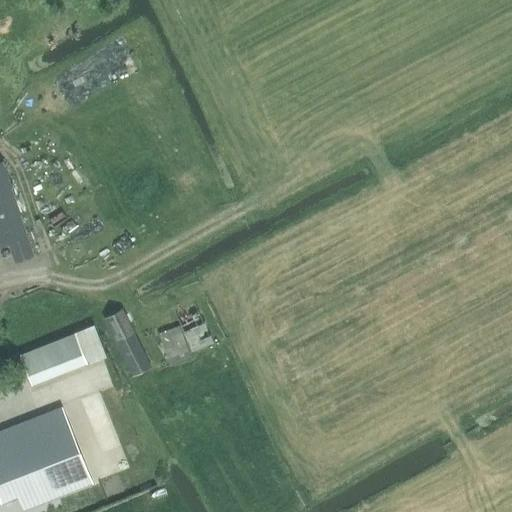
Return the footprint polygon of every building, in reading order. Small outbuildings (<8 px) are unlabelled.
[(15,262),(35,256),(33,247),(4,161),(0,161),(0,247),(9,244),(15,262)] [(132,376),(152,367),(124,309),(103,319),(132,376)] [(178,319),(184,331),(193,351),(214,342),(199,310),(178,319)] [(171,366),(192,357),(179,326),(158,334),(171,366)] [(32,384),(88,362),(76,332),(20,354),(32,384)] [(93,483),(63,407),(0,431),(0,498),(2,503),(18,497),(24,510),(93,483)]
